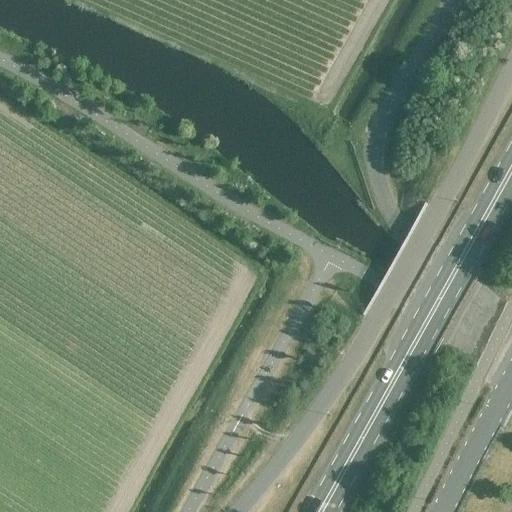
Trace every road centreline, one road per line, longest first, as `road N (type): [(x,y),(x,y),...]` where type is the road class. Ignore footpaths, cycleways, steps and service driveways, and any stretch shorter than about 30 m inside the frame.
road 1 (unclassified): [(237,511),(335,380),(511,63)]
road 2 (primary): [(511,163),(316,511)]
road 3 (unclassified): [(511,317),(406,233),(374,171),(379,119),(448,0)]
road 4 (tertiary): [(443,511),(511,376)]
